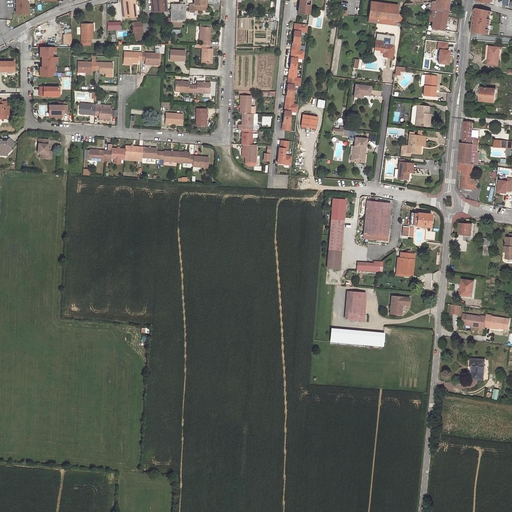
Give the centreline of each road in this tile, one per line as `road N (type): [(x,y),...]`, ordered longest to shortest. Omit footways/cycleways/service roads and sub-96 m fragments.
road 1 (unclassified): [(422,511),(448,211)]
road 2 (residential): [(230,0),(220,136),(118,132)]
road 3 (residential): [(278,182),(271,173),(288,0)]
road 4 (residential): [(118,132),(29,122),(18,31)]
